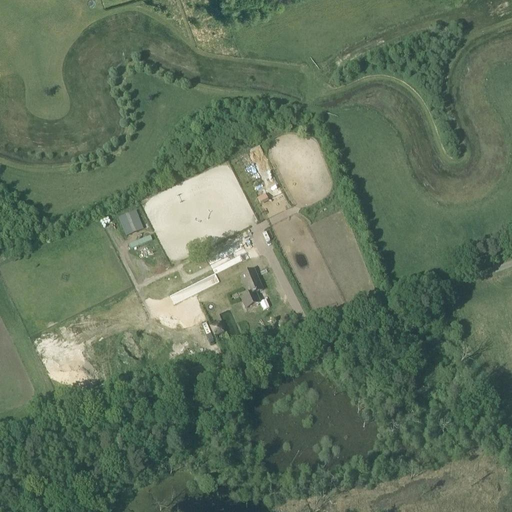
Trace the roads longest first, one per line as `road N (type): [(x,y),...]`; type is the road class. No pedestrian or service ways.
road 1 (track): [(0,445),(315,334)]
road 2 (unclassified): [(315,334),(511,264)]
